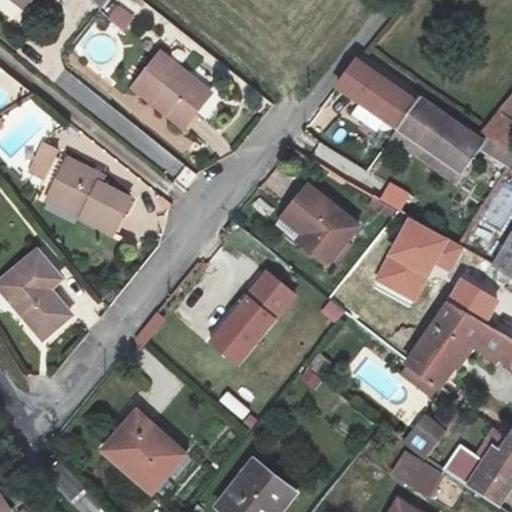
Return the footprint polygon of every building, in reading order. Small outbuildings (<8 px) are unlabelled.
[(24,0),(13,0),(25,8),(28,3),(24,0)] [(119,8),(109,20),(124,31),(133,19),(119,8)] [(160,53),(133,87),(185,128),(208,99),(185,80),(189,75),(160,53)] [(357,61),(337,87),(398,129),(416,103),(357,61)] [(0,85),(9,93),(9,103),(12,108),(33,94),(0,68),(0,85)] [(65,72),(57,83),(177,177),(186,166),(65,72)] [(189,75),(185,80),(208,99),(212,94),(189,75)] [(511,91),(499,107),(511,118),(511,91)] [(416,103),(398,129),(462,174),(479,150),(508,167),(511,160),(511,152),(487,138),(485,142),(419,98),(416,103)] [(398,129),(391,138),(455,183),(462,174),(398,129)] [(59,151),(44,145),(30,172),(45,180),(59,151)] [(68,160),(52,192),(86,210),(82,218),(113,233),(130,199),(99,184),(103,177),(68,160)] [(502,226),(511,212),(511,184),(508,181),(485,214),(502,226)] [(387,182),(378,202),(402,212),(411,192),(387,182)] [(309,185),(277,225),(328,265),(360,227),(309,185)] [(82,218),(86,210),(52,192),(48,201),(82,218)] [(162,198),(158,202),(168,210),(172,206),(162,198)] [(511,235),(494,266),(511,276),(511,235)] [(38,252),(2,281),(24,307),(20,311),(43,338),(70,315),(49,290),(61,280),(38,252)] [(267,274),(211,343),(238,365),(294,296),(267,274)] [(2,281),(0,283),(0,287),(20,311),(24,307),(2,281)] [(464,283),(449,304),(496,332),(500,324),(490,317),(499,303),(464,283)] [(511,341),(496,332),(449,304),(407,364),(409,366),(438,387),(440,389),(472,344),(511,368),(511,341)] [(156,314),(141,333),(148,338),(163,320),(156,314)] [(409,366),(403,374),(432,395),(438,387),(409,366)] [(432,418),(445,427),(458,410),(446,401),(432,418)] [(144,411),(140,415),(151,425),(148,429),(181,458),(189,450),(144,411)] [(137,413),(104,451),(152,492),(181,458),(148,429),(151,425),(140,415),(137,413)] [(444,434),(426,418),(407,443),(425,458),(444,434)] [(493,449),(468,487),(497,506),(511,484),(511,435),(510,438),(503,433),(502,434),(495,429),(485,444),(493,449)] [(406,454),(393,475),(430,497),(443,475),(406,454)] [(275,511),(293,491),(255,461),(218,508),(222,511),(275,511)] [(0,511),(8,511),(0,498),(0,511)] [(415,511),(398,502),(392,511),(415,511)]
